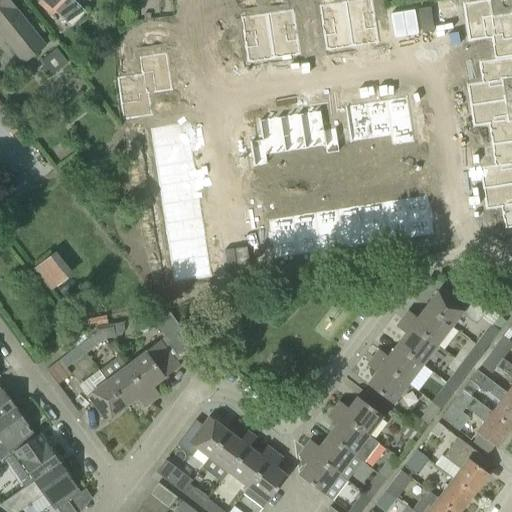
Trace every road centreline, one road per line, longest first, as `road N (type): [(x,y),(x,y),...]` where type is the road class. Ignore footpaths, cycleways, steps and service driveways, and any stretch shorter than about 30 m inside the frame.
road 1 (residential): [(457,253),(427,62),(201,98),(230,284)]
road 2 (residential): [(457,253),(406,273),(298,415),(275,421),(227,389),(203,387),(117,487)]
road 3 (residential): [(117,487),(0,328)]
